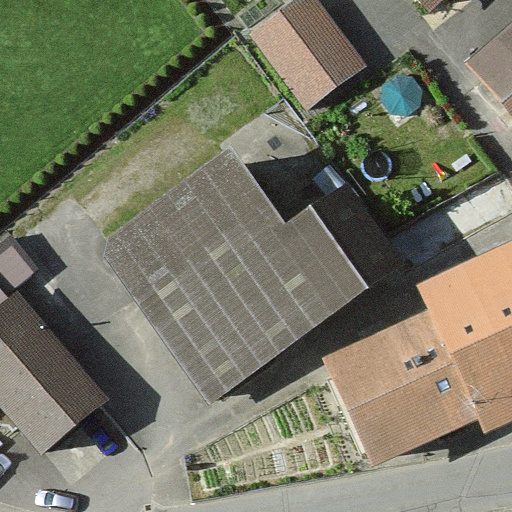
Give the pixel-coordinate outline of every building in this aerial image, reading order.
[(392,0),(409,19),(430,0),(392,0)] [(350,70),(299,3),(240,47),(291,115),(350,70)] [(511,26),(457,74),(511,138),(511,26)] [(261,238),(208,165),(86,253),(201,411),(389,275),(328,190),(261,238)] [(511,241),(417,285),(428,309),(322,358),(372,467),(478,418),(485,433),(511,421),(511,241)] [(0,310),(0,439),(25,468),(90,411),(0,310)]
